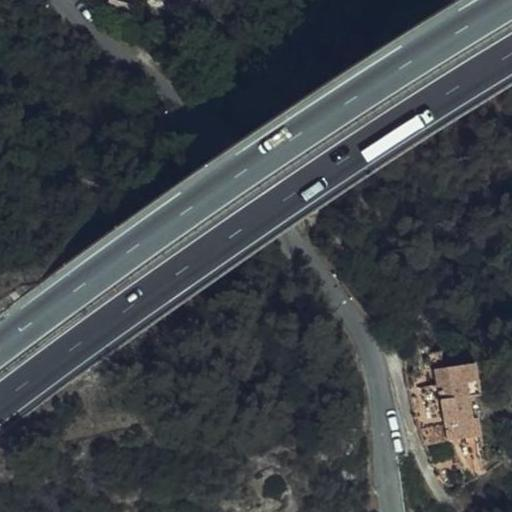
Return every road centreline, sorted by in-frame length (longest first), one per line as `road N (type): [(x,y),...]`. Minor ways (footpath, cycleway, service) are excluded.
road 1 (unclassified): [(392,511),(375,361),(349,308),(179,94),(102,47),(59,0)]
road 2 (motorway): [(0,402),(353,153),(511,53)]
road 3 (motorway): [(511,0),(300,133),(0,346)]
